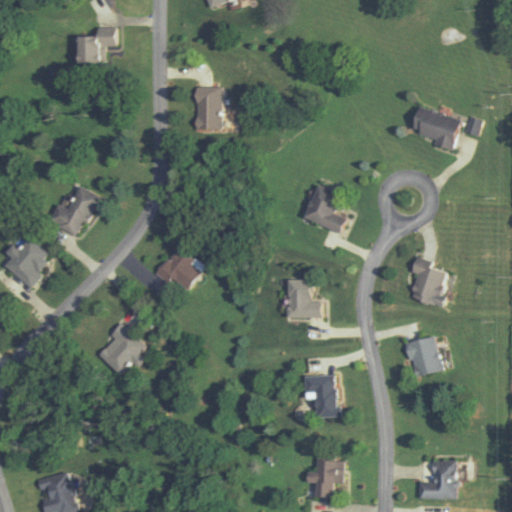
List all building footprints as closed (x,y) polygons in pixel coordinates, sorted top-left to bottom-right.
[(75,64),(103,64),(104,44),(118,44),(119,26),(95,25),(95,34),(75,33),(75,64)] [(221,131),(221,86),(194,87),(195,131),(221,131)] [(433,144),(451,148),(459,116),(416,105),(409,130),(435,136),(433,144)] [(303,216),(341,232),(347,217),(334,211),(342,193),(317,182),(303,216)] [(78,235),(100,196),(79,184),(67,208),(58,203),(49,220),(78,235)] [(4,266),(29,285),(53,255),(29,235),(18,249),(12,244),(6,252),(11,256),(4,266)] [(203,266),(176,245),(155,272),(182,293),(203,266)] [(410,297),(438,305),(447,271),(428,266),(430,259),(414,255),(410,270),(417,272),(410,297)] [(286,316),(321,316),(321,300),(312,300),(312,278),(286,278),(286,316)] [(107,333),(112,338),(98,353),(119,374),(131,361),(137,366),(144,358),(139,353),(145,346),(119,321),(107,333)] [(442,370),(434,335),(406,341),(414,377),(442,370)] [(304,392),(314,392),(315,417),(337,416),(336,374),(304,375),(304,392)] [(313,496),(330,496),(330,482),(342,483),(342,460),(334,459),(334,454),(315,454),(315,471),(304,471),(304,481),(313,482),(313,496)] [(418,498),(458,497),(457,459),(432,460),(432,480),(418,480),(418,498)] [(68,471),(36,479),(43,511),(61,511),(77,508),(68,471)]
